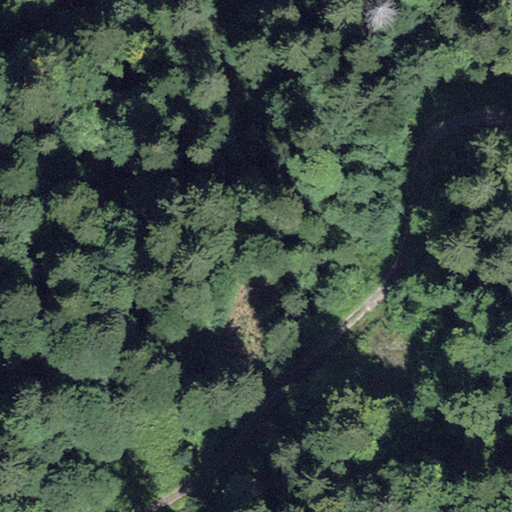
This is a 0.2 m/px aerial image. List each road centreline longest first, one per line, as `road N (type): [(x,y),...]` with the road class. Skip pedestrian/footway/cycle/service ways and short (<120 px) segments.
road 1 (track): [(157,511),(238,467),(367,313),(390,275),(424,152),(439,130),(478,115),(511,121)]
road 2 (track): [(443,511),(463,449),(486,429),(511,425)]
